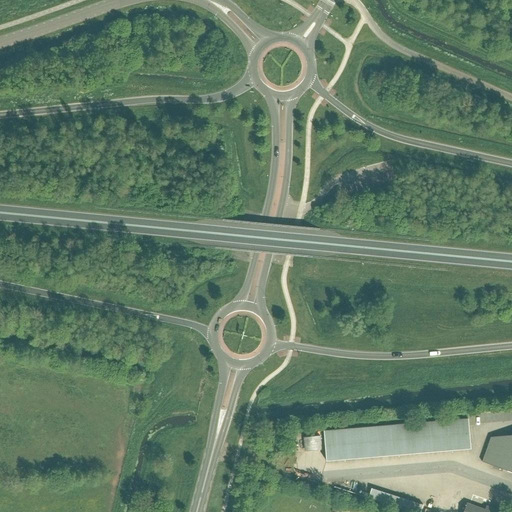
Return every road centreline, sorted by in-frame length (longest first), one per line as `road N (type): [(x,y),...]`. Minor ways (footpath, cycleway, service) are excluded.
road 1 (trunk): [(511,261),(0,213)]
road 2 (trunk): [(253,78),(218,98),(0,115)]
road 3 (trunk): [(270,345),(363,356),(511,345)]
road 4 (trunk): [(511,164),(388,135),(309,80)]
road 5 (trunk): [(0,284),(212,336)]
road 6 (secondary): [(259,311),(288,160),(290,96)]
road 7 (secondary): [(276,97),(268,204),(240,306)]
road 8 (unclassified): [(511,97),(397,48),(353,0)]
road 9 (track): [(390,0),(511,62)]
road 10 (tertiary): [(128,0),(0,43)]
